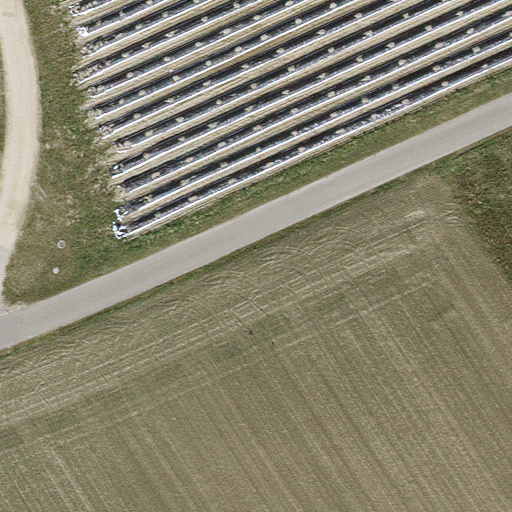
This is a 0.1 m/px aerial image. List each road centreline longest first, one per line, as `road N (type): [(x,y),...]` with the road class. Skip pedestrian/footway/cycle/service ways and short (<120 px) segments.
road 1 (unclassified): [(511,109),(0,328)]
road 2 (track): [(18,0),(36,182),(0,277)]
